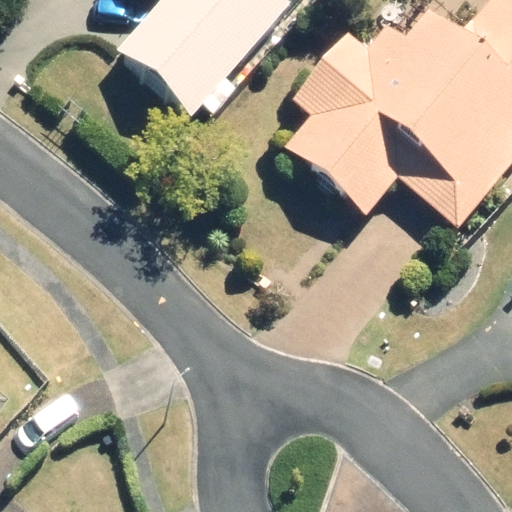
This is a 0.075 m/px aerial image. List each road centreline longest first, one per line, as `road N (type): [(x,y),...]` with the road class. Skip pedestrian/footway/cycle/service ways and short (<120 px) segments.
road 1 (residential): [(196,326),(289,386),(353,415),(442,511)]
road 2 (residential): [(0,153),(196,326)]
road 3 (residential): [(228,486),(196,326)]
